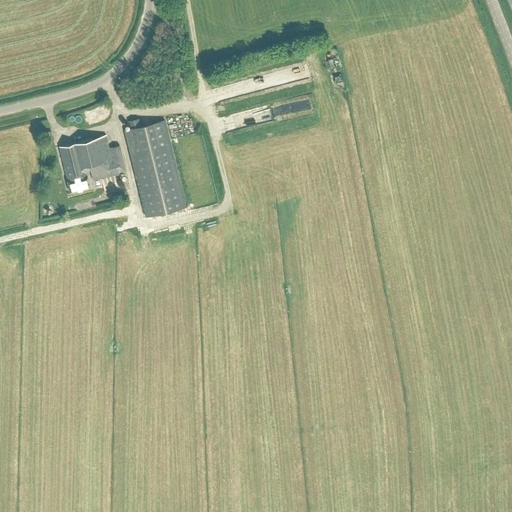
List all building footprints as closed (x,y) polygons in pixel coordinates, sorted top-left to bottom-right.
[(256,88),(319,76),(316,65),(222,84),(225,97),(251,92),(249,86),(255,85),(256,88)] [(266,120),(325,106),(321,90),(262,105),(266,120)] [(131,128),(124,129),(145,216),(185,206),(164,120),(140,125),(138,118),(129,120),(131,128)] [(53,141),(51,130),(42,133),(45,143),(53,141)] [(67,181),(70,192),(91,187),(88,175),(86,175),(86,172),(90,171),(92,179),(126,171),(120,145),(109,148),(106,135),(60,146),(68,180),(67,181)]
